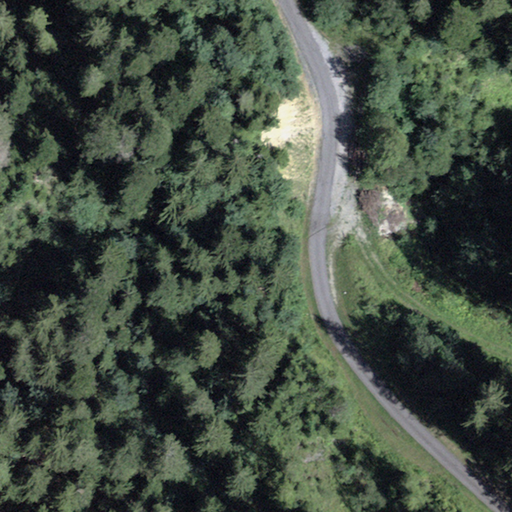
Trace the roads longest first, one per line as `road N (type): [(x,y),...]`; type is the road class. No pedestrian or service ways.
road 1 (unclassified): [(284,0),(326,96),(319,286),(336,340),(393,411),(504,511)]
road 2 (track): [(327,134),(354,226),(397,291),(450,334),(511,353)]
